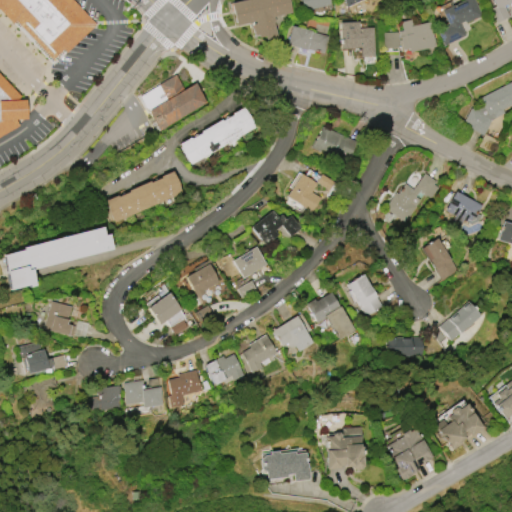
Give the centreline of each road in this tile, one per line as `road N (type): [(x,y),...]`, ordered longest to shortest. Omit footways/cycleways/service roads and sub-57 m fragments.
road 1 (residential): [(306,87),(287,138),(245,194),(131,273),(113,307),(123,343),(156,354),(199,344),(259,311),(345,226),(401,130)]
road 2 (residential): [(172,23),(221,55),(306,87),(383,100),(401,130),(511,182)]
road 3 (tertiary): [(172,23),(75,141),(0,194)]
road 4 (residential): [(511,444),(389,511)]
road 5 (residential): [(383,100),(511,49)]
